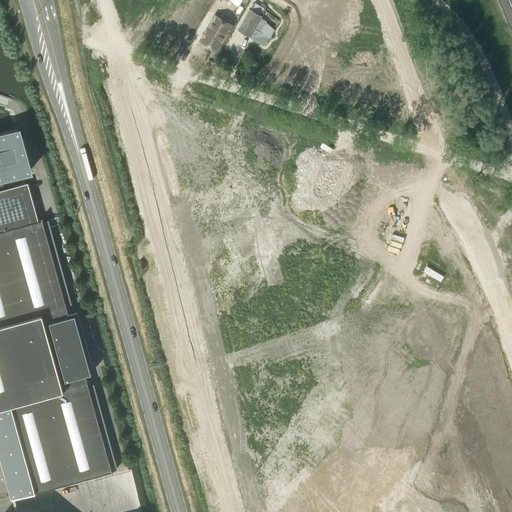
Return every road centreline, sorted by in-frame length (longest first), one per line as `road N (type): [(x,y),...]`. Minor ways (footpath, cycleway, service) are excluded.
road 1 (unclassified): [(98,0),(235,511)]
road 2 (primary): [(178,511),(68,125)]
road 3 (unknown): [(346,125),(261,284),(231,322)]
road 4 (unclassified): [(511,333),(435,153)]
road 5 (unclassified): [(383,0),(435,153)]
road 6 (unclassified): [(511,130),(473,40),(437,0)]
road 7 (primary): [(24,0),(39,62),(68,125)]
road 8 (primary): [(68,125),(45,0)]
